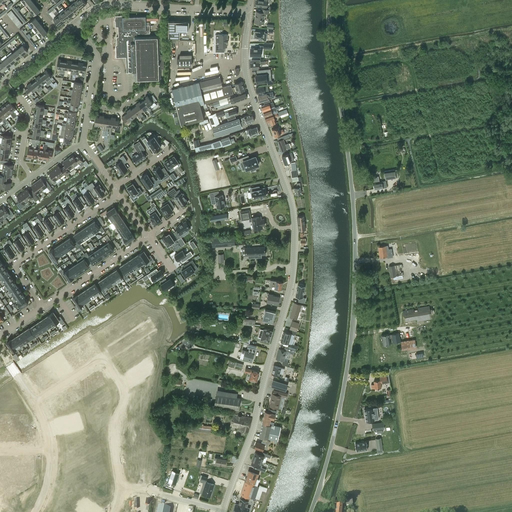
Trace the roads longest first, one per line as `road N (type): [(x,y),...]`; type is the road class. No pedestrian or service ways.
road 1 (secondary): [(222,511),(295,263),(291,202),(244,65),(249,11)]
road 2 (unclassified): [(311,511),(340,402),(356,224),(328,0)]
road 3 (residential): [(42,308),(15,265),(120,195)]
road 4 (residential): [(112,511),(121,494),(113,427),(123,400),(104,358)]
road 5 (residential): [(42,308),(149,238)]
